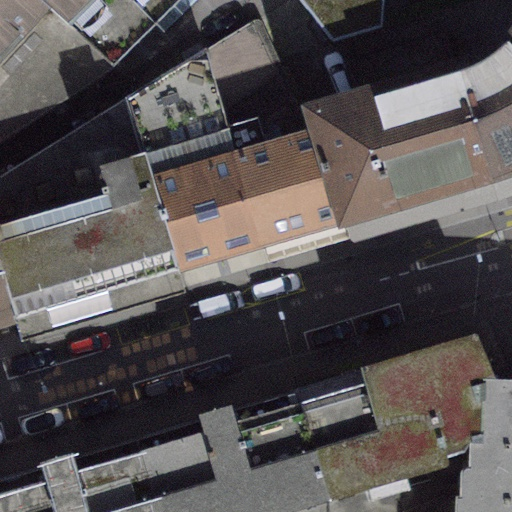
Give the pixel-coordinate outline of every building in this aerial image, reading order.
[(34,0),(0,0),(0,83),(36,117),(110,70),(34,0)] [(34,0),(110,70),(154,25),(162,33),(195,0),(34,0)] [(299,0),(333,42),(383,27),(384,0),(299,0)] [(253,21),(206,50),(232,144),(300,122),(253,21)] [(490,176),(457,69),(445,31),(347,60),(359,99),(351,101),(382,208),(490,176)] [(482,58),(457,69),(490,176),(511,167),(511,33),(503,43),(494,51),(482,58)] [(179,268),(261,243),(232,144),(206,50),(126,99),(179,268)] [(0,83),(0,140),(36,117),(0,83)] [(179,268),(126,99),(0,176),(0,274),(13,318),(179,268)] [(261,243),(382,208),(351,101),(311,112),(313,118),(300,122),(232,144),(261,243)] [(0,321),(13,318),(0,274),(0,321)] [(474,337),(295,390),(327,499),(445,465),(444,447),(471,439),(483,435),(483,383),(494,383),(484,359),(474,337)] [(511,511),(511,383),(494,383),(483,383),(483,435),(471,439),(471,469),(464,473),(463,511),(511,511)] [(281,394),(136,438),(158,511),(284,511),(313,503),(327,499),(295,390),(281,394)] [(158,511),(136,438),(0,478),(0,511),(158,511)]
